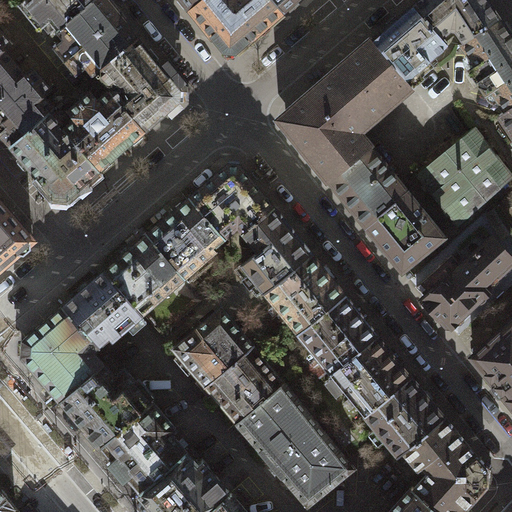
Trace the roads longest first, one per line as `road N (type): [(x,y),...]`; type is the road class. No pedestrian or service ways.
road 1 (residential): [(511,453),(235,111)]
road 2 (residential): [(235,111),(74,251)]
road 3 (residential): [(368,0),(235,111)]
road 4 (residential): [(235,111),(146,0)]
road 5 (residential): [(85,511),(0,411)]
